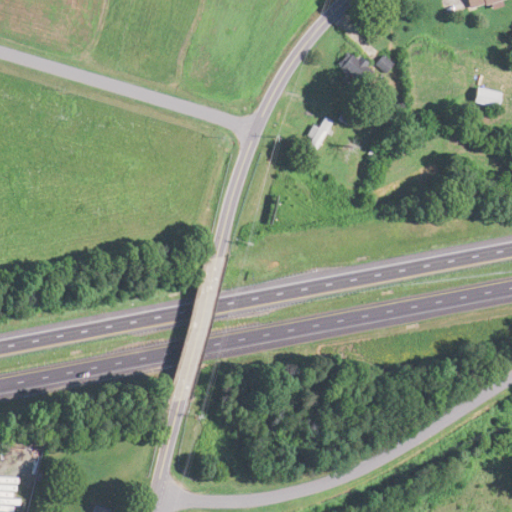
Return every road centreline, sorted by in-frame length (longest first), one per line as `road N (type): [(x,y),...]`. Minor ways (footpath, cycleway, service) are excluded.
road 1 (motorway): [(0,385),(511,286)]
road 2 (motorway): [(511,247),(0,346)]
road 3 (residential): [(154,499),(230,505),(325,487),(399,450),(511,375)]
road 4 (residential): [(214,262),(262,115),(297,56),(345,0)]
road 5 (residential): [(254,134),(224,117),(0,50)]
road 6 (residential): [(178,400),(214,262)]
